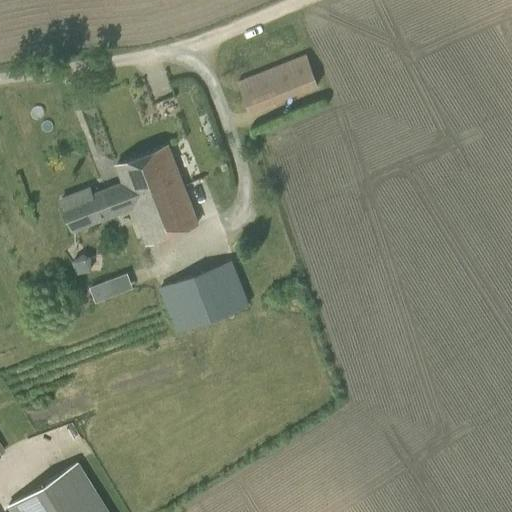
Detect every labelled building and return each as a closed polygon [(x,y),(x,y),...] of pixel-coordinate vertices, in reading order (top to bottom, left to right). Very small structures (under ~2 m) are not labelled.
[(320,89),(308,57),(236,84),(248,116),(320,89)] [(167,145),(118,164),(133,207),(147,241),(197,222),(167,145)] [(133,207),(118,164),(116,164),(123,182),(63,205),(73,230),(133,207)] [(158,287),(175,332),(250,304),(232,259),(158,287)] [(96,300),(135,287),(129,271),(91,285),(96,300)] [(10,511),(108,511),(77,461),(6,505),(10,511)]
